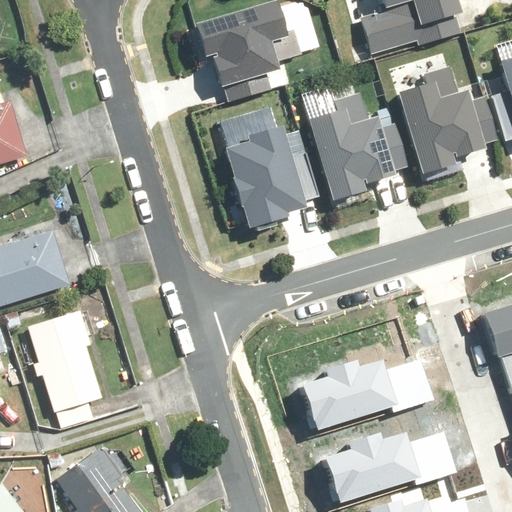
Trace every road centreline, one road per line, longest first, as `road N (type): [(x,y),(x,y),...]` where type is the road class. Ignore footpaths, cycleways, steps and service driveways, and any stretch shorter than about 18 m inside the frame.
road 1 (residential): [(96,0),(190,318)]
road 2 (residential): [(437,247),(190,318)]
road 3 (residential): [(511,484),(437,247)]
road 4 (residential): [(190,318),(252,511)]
